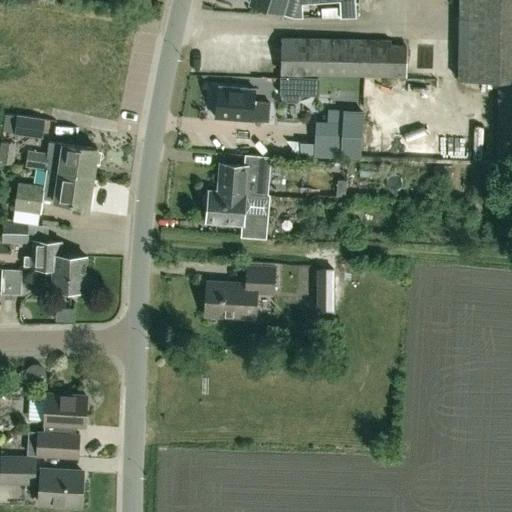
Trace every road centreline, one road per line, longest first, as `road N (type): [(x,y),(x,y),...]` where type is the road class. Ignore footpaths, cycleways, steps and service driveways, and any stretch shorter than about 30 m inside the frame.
road 1 (track): [(141,240),(511,261)]
road 2 (unclassified): [(137,341),(145,190),(182,0)]
road 3 (unclassified): [(130,511),(137,341)]
road 4 (residential): [(137,341),(0,341)]
